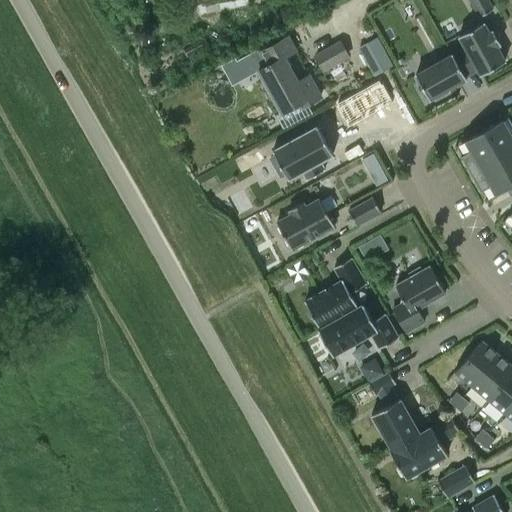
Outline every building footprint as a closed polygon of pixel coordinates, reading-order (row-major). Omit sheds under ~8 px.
[(486,0),(470,0),(480,17),(493,10),(486,0)] [(483,23),(459,36),(466,49),(478,70),(481,75),(505,62),(496,46),(501,44),(493,31),(489,33),(483,23)] [(230,78),(237,81),(257,70),(281,113),(297,104),(299,108),(320,97),(308,74),(297,80),(284,56),(295,50),(287,35),(257,52),(255,48),(222,65),(230,78)] [(358,48),(374,76),(393,66),(378,37),(358,48)] [(323,72),(350,56),(341,40),(313,55),(323,72)] [(478,70),(466,49),(454,56),(453,55),(416,75),(429,100),(432,98),(434,102),(448,94),(446,90),(467,79),(466,77),(478,70)] [(395,102),(381,78),(335,104),(349,128),(395,102)] [(496,195),(508,189),(511,194),(511,193),(511,212),(511,214),(511,215),(511,228),(511,229),(511,230),(511,136),(503,120),(465,141),(471,151),(461,156),(481,191),(491,186),(496,195)] [(319,161),(333,153),(318,125),(273,150),(277,156),(272,159),(281,175),(285,172),(289,178),(303,170),(308,179),(324,170),(319,161)] [(362,159),(368,170),(379,164),(373,153),(362,159)] [(349,211),(357,225),(381,212),(373,197),(349,211)] [(336,227),(320,199),(306,207),(304,203),(289,211),(291,215),(278,223),(293,251),(336,227)] [(358,244),(365,259),(388,248),(381,234),(358,244)] [(321,329),(359,308),(351,294),(367,285),(352,259),(335,268),(343,281),(305,302),(321,329)] [(407,298),(405,303),(393,310),(406,333),(426,321),(418,309),(446,293),(431,266),(422,271),(420,268),(409,274),(411,278),(400,285),(407,298)] [(364,305),(359,308),(321,329),(319,331),(333,356),(372,334),(380,349),(399,339),(385,315),(373,321),(364,305)] [(473,387),(499,355),(482,340),(455,372),(473,387)] [(511,365),(499,355),(473,387),(489,401),(511,373),(511,365)] [(390,373),(370,385),(375,395),(396,383),(390,373)] [(511,373),(489,401),(506,414),(511,407),(511,373)] [(456,391),(448,400),(456,407),(464,397),(456,391)] [(461,411),(468,401),(464,397),(456,407),(461,411)] [(393,450),(421,434),(400,399),(373,415),(393,450)] [(421,434),(393,450),(391,451),(407,479),(449,455),(442,444),(462,433),(452,417),(433,428),(433,427),(421,434)] [(481,428),(474,437),(482,444),(489,434),(481,428)] [(486,447),(494,438),(489,434),(482,444),(486,447)] [(439,482),(448,498),(476,482),(466,466),(439,482)] [(504,511),(495,495),(494,496),(494,497),(474,508),(474,507),(473,508),(475,511),(504,511)]
